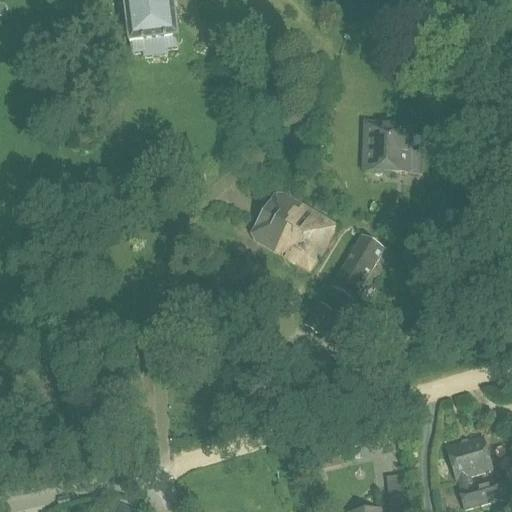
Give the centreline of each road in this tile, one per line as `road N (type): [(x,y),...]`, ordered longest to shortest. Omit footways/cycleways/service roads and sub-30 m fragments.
road 1 (track): [(156,475),(511,366)]
road 2 (residential): [(160,511),(156,475),(0,507)]
